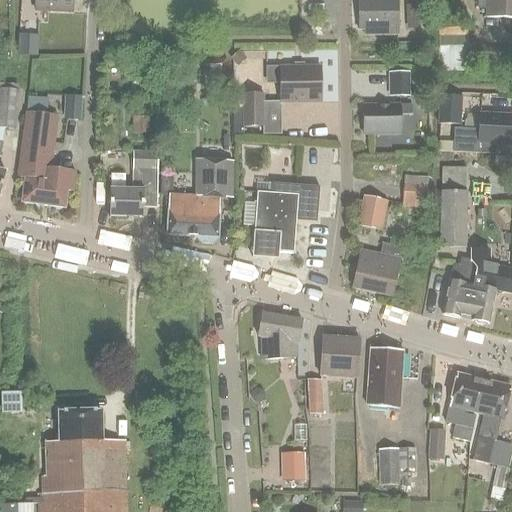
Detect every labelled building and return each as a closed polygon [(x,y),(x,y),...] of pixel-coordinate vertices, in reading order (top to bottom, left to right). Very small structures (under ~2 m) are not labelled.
[(35,0),(35,12),(72,14),(72,0),(35,0)] [(364,37),(398,37),(397,0),(364,0),(364,1),(358,0),(358,32),(364,32),(364,37)] [(511,19),(511,0),(486,0),(485,19),(511,19)] [(442,62),(461,62),(465,62),(465,39),(442,39),(442,62)] [(18,44),(18,56),(37,56),(37,44),(18,44)] [(239,52),(230,60),(238,68),(246,60),(239,52)] [(461,62),(442,62),(442,72),(461,72),(461,62)] [(321,105),(321,67),(279,67),(279,68),(266,68),(266,86),(279,86),(279,103),(279,105),(282,105),(321,105)] [(410,75),(389,76),(390,99),(411,99),(410,75)] [(0,127),(15,129),(18,92),(0,89),(0,127)] [(279,105),(279,103),(264,104),(264,95),(243,95),(243,129),(265,129),(265,137),(282,137),(282,105),(279,105)] [(65,97),(64,121),(80,122),(81,98),(65,97)] [(439,126),(453,126),(461,127),(462,98),(440,97),(439,126)] [(412,107),(363,108),(363,137),(400,137),(399,117),(412,117),(412,107)] [(72,194),(74,174),(53,171),(54,166),(51,165),(57,118),(26,114),(17,179),(24,180),(21,205),(64,211),(67,193),(72,194)] [(511,118),(479,117),(478,131),(454,130),(452,153),(477,154),(477,143),(511,145),(511,118)] [(156,210),(157,155),(132,154),(132,172),(133,172),(133,191),(109,191),(109,219),(142,220),(143,209),(156,210)] [(232,201),(232,164),(195,162),(194,198),(168,197),(166,237),(196,239),(195,240),(201,245),(211,246),(218,241),(219,200),(232,201)] [(466,194),(466,170),(442,169),(442,193),(440,193),(439,249),(465,250),(466,194)] [(403,206),(425,208),(427,180),(405,178),(403,206)] [(319,189),(271,185),(270,195),(256,194),(253,233),(251,259),(278,261),(278,254),(293,255),(295,222),(316,224),(319,189)] [(381,233),(387,203),(363,198),(357,229),(381,233)] [(399,261),(402,249),(382,245),(379,256),(360,253),(352,290),(391,299),(399,261)] [(449,282),(442,317),(488,326),(495,292),(511,295),(511,271),(490,267),(489,265),(489,262),(489,252),(470,251),(470,263),(461,261),(460,268),(452,266),(449,282)] [(257,338),(260,339),(261,361),(297,359),(296,344),(297,344),(301,321),(262,314),(257,338)] [(359,340),(335,339),(322,338),(320,377),(356,379),(359,340)] [(402,352),(370,350),(365,406),(396,409),(402,352)] [(476,401),(480,381),(456,376),(445,424),(455,426),(452,439),(469,443),(473,430),(472,430),(475,418),(465,415),(466,410),(475,413),(478,401),(476,401)] [(472,462),(497,468),(492,489),(505,492),(510,470),(509,470),(511,455),(511,445),(495,442),(500,419),(503,419),(510,389),(480,381),(476,401),(478,401),(475,413),(484,415),(472,462)] [(310,417),(320,417),(319,382),(309,382),(310,417)] [(253,390),(250,396),(251,402),(257,405),(263,403),(266,398),(265,395),(264,392),(259,389),(253,390)] [(40,478),(40,511),(126,511),(125,442),(102,443),(101,412),(58,413),(58,444),(45,444),(45,478),(40,478)] [(441,460),(442,432),(426,431),(424,459),(441,460)] [(416,475),(415,450),(398,451),(399,475),(416,475)] [(376,488),(396,487),(395,452),(375,452),(376,488)] [(302,456),(278,457),(279,484),(303,483),(302,456)]
